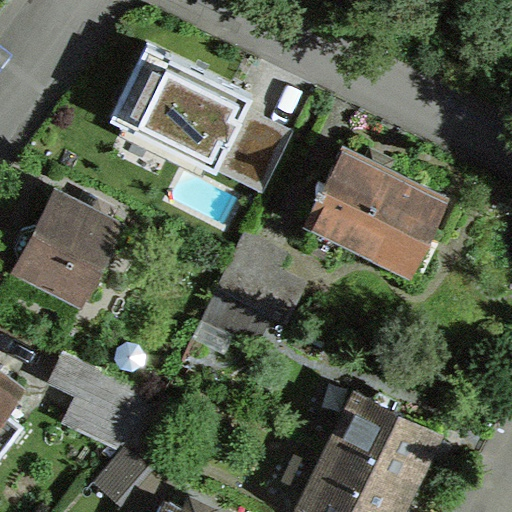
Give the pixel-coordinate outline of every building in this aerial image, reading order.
[(254,81),(158,40),(124,116),(221,158),(254,81)] [(457,188),(350,141),(312,226),(420,273),(457,188)] [(64,177),(14,268),(83,306),(133,215),(64,177)] [(0,378),(0,409),(15,389),(0,378)] [(411,511),(452,429),(369,388),(307,511),(411,511)] [(209,511),(184,499),(177,511),(209,511)]
